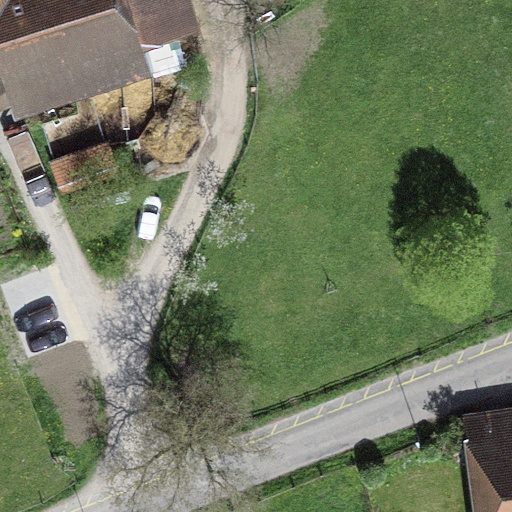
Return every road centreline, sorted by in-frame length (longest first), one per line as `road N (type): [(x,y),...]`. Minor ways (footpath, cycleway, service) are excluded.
road 1 (track): [(144,504),(124,348),(230,119),(220,0)]
road 2 (tertiary): [(124,511),(511,364)]
road 3 (track): [(124,348),(0,142)]
